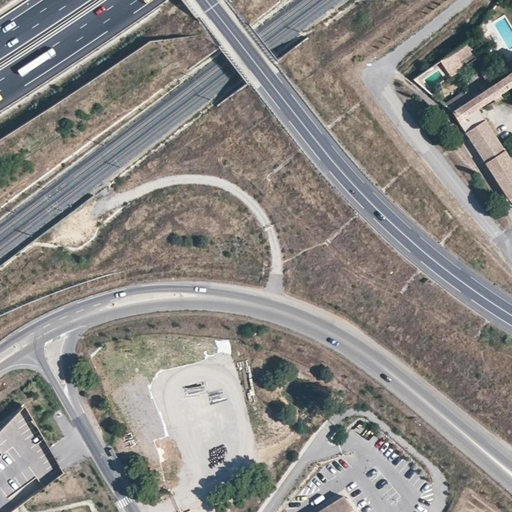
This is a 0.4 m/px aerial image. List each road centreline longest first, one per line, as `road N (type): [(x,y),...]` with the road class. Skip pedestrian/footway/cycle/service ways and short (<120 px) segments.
road 1 (tertiary): [(81,316),(163,295),(294,315),(383,367),(507,470)]
road 2 (secondary): [(214,8),(388,220),(511,315)]
road 3 (motorway): [(0,85),(128,0)]
